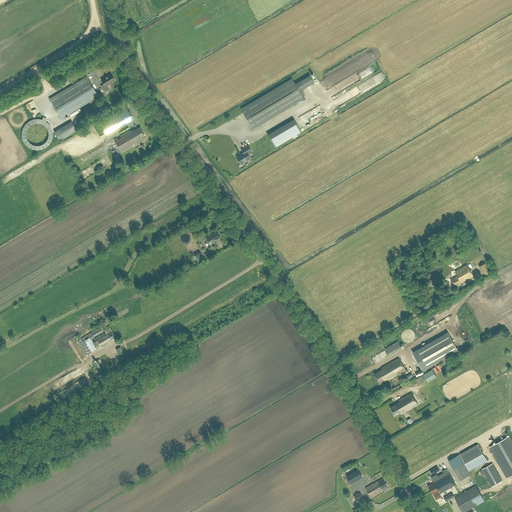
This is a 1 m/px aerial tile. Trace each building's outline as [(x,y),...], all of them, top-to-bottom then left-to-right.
[(298,79),(300,83),(302,82),(303,84),(313,80),(310,72),(300,76),(301,78),(298,79)] [(115,80),(110,74),(101,79),(104,84),(100,86),(104,92),(109,89),(107,85),(115,80)] [(86,76),(49,99),(61,119),(98,96),(86,76)] [(292,79),(241,109),(252,128),(303,98),(292,79)] [(366,89),(375,85),(373,80),(364,83),(366,89)] [(118,111),(122,117),(129,113),(128,111),(125,106),(118,110),(118,111)] [(118,112),(101,123),(106,130),(122,119),(118,112)] [(293,120),(268,135),(275,146),(300,131),(293,120)] [(54,132),(59,140),(76,130),(71,121),(54,132)] [(130,130),(120,136),(121,138),(118,139),(117,137),(113,139),(121,152),(140,141),(139,139),(145,135),(140,127),(134,130),(133,129),(130,131),(130,130)] [(241,150),(243,153),(236,157),(240,164),(250,158),(248,154),(252,152),(248,146),(241,150)] [(204,243),(207,241),(209,245),(214,242),(214,241),(220,237),(216,231),(212,234),(211,233),(205,237),(202,239),(204,243)] [(194,254),(197,260),(203,257),(200,251),(194,254)] [(479,266),(484,276),(491,272),(486,263),(479,266)] [(471,277),(473,276),(467,265),(455,271),(458,276),(451,280),(455,286),(462,282),(464,280),(465,281),(471,277)] [(96,349),(99,347),(100,348),(108,343),(108,341),(115,337),(110,328),(105,331),(106,332),(94,339),(94,337),(103,332),(100,329),(99,328),(85,336),(78,341),(87,354),(96,349)] [(401,337),(402,338),(402,339),(403,340),(404,341),(405,341),(406,342),(407,342),(408,342),(409,342),(410,342),(411,341),(412,341),(413,340),(414,339),(414,338),(415,337),(415,336),(415,334),(415,333),(414,332),(414,331),(413,330),(412,330),(411,329),(410,329),(409,329),(407,329),(406,329),(405,329),(404,330),(403,331),(402,331),(402,332),(401,334),(401,335),(401,336),(401,337)] [(412,352),(423,371),(458,351),(448,332),(412,352)] [(400,341),(386,347),(390,354),(403,348),(400,341)] [(388,380),(406,370),(399,358),(381,368),(382,369),(374,374),(380,384),(384,382),(388,379),(388,380)] [(98,371),(103,369),(98,360),(94,362),(98,371)] [(401,414),(418,404),(411,393),(399,400),(400,402),(390,408),(395,415),(400,412),(401,414)] [(511,475),(511,441),(509,436),(489,447),(507,478),(511,475)] [(460,454),(462,458),(468,470),(469,471),(487,461),(478,444),(460,454)] [(459,454),(448,460),(453,469),(457,468),(463,480),(470,474),(464,462),(459,454)] [(491,487),(502,481),(492,463),(482,469),(491,487)] [(358,469),(351,473),(355,481),(362,476),(358,469)] [(447,469),(443,471),(444,473),(438,477),(437,475),(432,478),(434,482),(428,486),(429,487),(428,487),(429,489),(430,489),(433,494),(436,499),(441,497),(439,493),(456,484),(447,469)] [(366,488),(371,497),(371,498),(383,491),(389,487),(384,477),(378,481),(366,488)] [(456,495),(456,496),(455,497),(462,511),(464,511),(484,501),(476,485),(458,495),(458,494),(456,495)] [(356,500),(361,500),(363,496),(361,493),(356,492),(354,496),(356,500)] [(454,500),(452,497),(454,496),(452,493),(444,497),(446,501),(447,501),(448,503),(454,500)]
